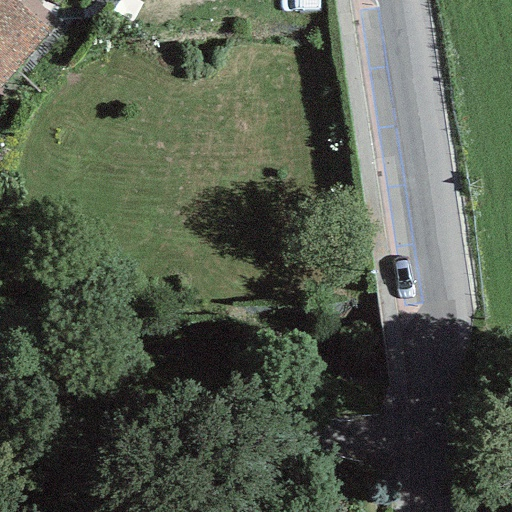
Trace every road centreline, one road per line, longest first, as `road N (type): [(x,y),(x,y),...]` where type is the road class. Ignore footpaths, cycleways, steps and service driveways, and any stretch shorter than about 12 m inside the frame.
road 1 (residential): [(441,421),(321,430),(0,394)]
road 2 (tertiary): [(441,421),(436,252),(397,0)]
